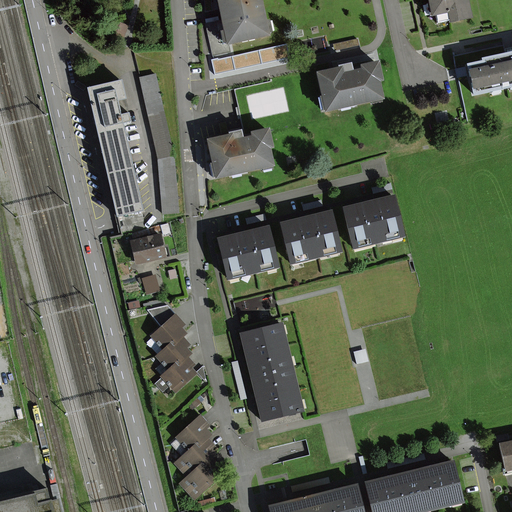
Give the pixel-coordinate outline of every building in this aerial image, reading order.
[(255,0),(211,0),(220,45),(263,37),(255,0)] [(423,0),(429,25),(448,21),(449,23),(458,21),(457,19),(468,17),(464,0),(423,0)] [(482,63),(467,66),(473,94),(511,85),(511,49),(510,50),(507,51),(508,55),(482,61),(482,63)] [(338,70),(318,74),(325,110),(380,99),(376,80),(379,80),(376,64),(361,67),(362,71),(352,73),(350,64),(342,66),(338,67),(338,70)] [(113,66),(86,73),(119,214),(147,208),(113,66)] [(271,133),(208,144),(215,182),(277,171),(271,133)] [(391,195),(339,210),(350,250),(403,236),(391,195)] [(329,212),(279,225),(290,266),(340,253),(329,212)] [(265,229),(214,242),(225,283),(276,270),(265,229)] [(159,236),(133,242),(137,257),(139,256),(141,256),(142,262),(164,257),(159,236)] [(144,341),(156,354),(175,338),(182,331),(178,326),(170,317),(144,341)] [(275,325),(241,333),(247,357),(252,377),(286,369),(275,325)] [(149,361),(161,375),(180,358),(187,351),(183,347),(175,338),(156,354),(149,361)] [(154,382),(167,396),(193,372),(188,366),(180,358),(161,375),(154,382)] [(296,413),(286,369),(252,377),(257,396),(263,421),(296,413)] [(170,442),(182,456),(201,439),(208,432),(205,428),(196,419),(170,442)] [(511,438),(498,442),(506,475),(511,473),(511,438)] [(175,463),(187,477),(206,459),(213,453),(209,449),(201,439),(182,456),(175,463)] [(180,483),(193,497),(219,473),(214,469),(206,459),(187,477),(180,483)] [(431,468),(409,474),(417,507),(461,497),(452,463),(431,468)] [(386,479),(365,485),(371,511),(397,511),(417,507),(409,474),(386,479)] [(335,492),(313,497),(317,511),(362,511),(356,486),(335,492)] [(51,511),(46,489),(0,499),(0,511),(51,511)] [(291,502),(269,508),(269,511),(317,511),(313,497),(291,502)]
